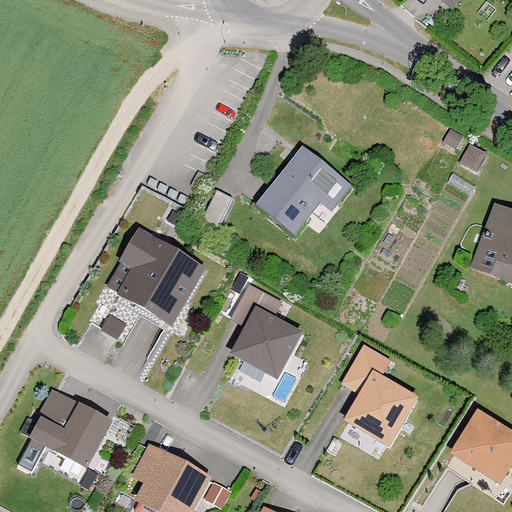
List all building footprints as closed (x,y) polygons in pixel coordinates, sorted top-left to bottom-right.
[(309,144),(260,203),(306,241),(355,182),(309,144)] [(511,202),(502,198),(472,265),(511,282),(511,202)] [(218,269),(141,226),(105,290),(181,333),(218,269)] [(256,277),(233,316),(256,330),(240,358),(288,387),(319,334),(278,310),(287,296),(256,277)] [(365,350),(349,376),(369,388),(349,422),(388,445),(413,402),(378,381),(388,364),(365,350)] [(71,427),(43,411),(29,437),(97,474),(125,424),(85,402),(71,427)] [(511,462),(511,438),(478,417),(454,455),(499,483),(511,462)] [(207,511),(226,480),(159,442),(140,475),(155,483),(145,501),(164,511),(207,511)]
